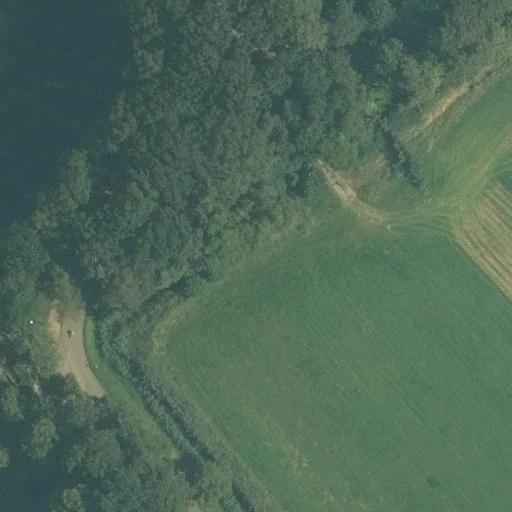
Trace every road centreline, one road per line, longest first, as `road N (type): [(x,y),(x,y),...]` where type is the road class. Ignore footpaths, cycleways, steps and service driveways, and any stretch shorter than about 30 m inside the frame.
road 1 (track): [(511,49),(365,180),(352,182),(326,167),(220,0)]
road 2 (unclassified): [(207,0),(200,46),(100,244),(75,303),(72,333)]
road 3 (unclassified): [(106,411),(187,511)]
